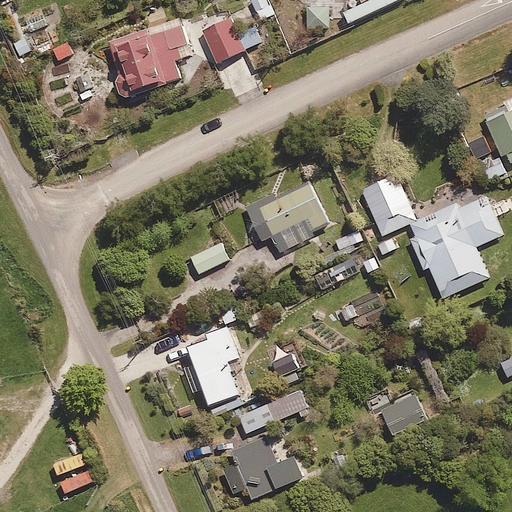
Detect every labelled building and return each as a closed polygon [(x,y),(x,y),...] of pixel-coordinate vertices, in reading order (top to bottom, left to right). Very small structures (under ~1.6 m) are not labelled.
[(245,54),(236,35),(231,23),(204,35),(218,66),(245,54)] [(236,35),(245,54),(265,45),(256,26),(236,35)] [(107,46),(119,80),(118,82),(117,84),(117,86),(117,88),(117,90),(117,92),(118,94),(120,95),(121,97),(123,98),(124,99),(126,100),(129,100),(131,100),(133,100),(136,95),(181,80),(175,63),(191,58),(181,29),(149,40),(146,33),(107,46)] [(68,43),(50,53),(58,66),(75,56),(68,43)] [(264,48),(249,54),(255,72),(271,66),(264,48)] [(511,101),(484,114),(502,156),(508,154),(511,162),(511,101)] [(507,173),(498,155),(480,163),(489,182),(507,173)] [(416,220),(395,175),(363,190),(383,235),(416,220)] [(246,206),(249,214),(263,241),(273,236),(282,255),(316,238),(313,232),(330,223),(311,184),(277,200),(273,193),(246,206)] [(435,203),(439,212),(411,224),(416,236),(411,238),(424,269),(430,267),(443,297),(489,277),(476,246),(503,234),(487,196),(459,208),(453,195),(435,203)] [(230,259),(223,243),(192,257),(200,274),(230,259)] [(238,304),(219,313),(225,325),(244,316),(238,304)] [(272,320),(266,307),(247,317),(253,329),(272,320)] [(240,358),(229,330),(187,346),(213,416),(243,405),(227,363),(240,358)] [(177,347),(152,357),(157,370),(182,360),(177,347)] [(298,367),(292,354),(273,362),(279,375),(298,367)] [(511,374),(511,357),(501,362),(507,376),(511,374)] [(308,408),(300,389),(239,414),(247,432),(308,408)] [(415,393),(391,405),(385,395),(367,404),(376,421),(384,417),(394,435),(428,417),(415,393)] [(278,463),(266,437),(233,451),(238,463),(224,469),(234,493),(247,488),(252,499),(302,477),(293,457),(278,463)]
